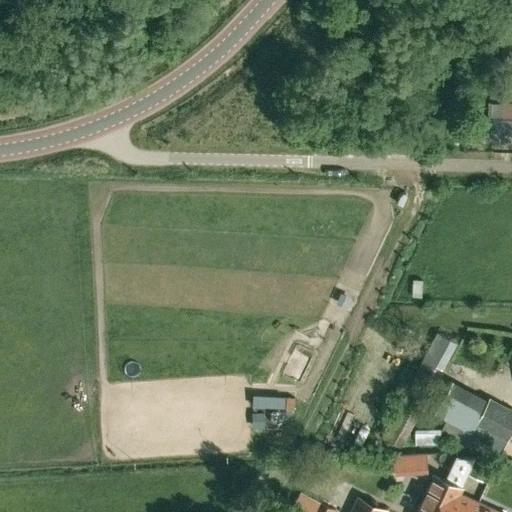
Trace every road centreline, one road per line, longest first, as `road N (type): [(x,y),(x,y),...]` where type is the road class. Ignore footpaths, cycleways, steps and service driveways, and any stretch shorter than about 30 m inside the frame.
road 1 (residential): [(511,165),(129,158)]
road 2 (tertiary): [(268,0),(201,65),(99,124)]
